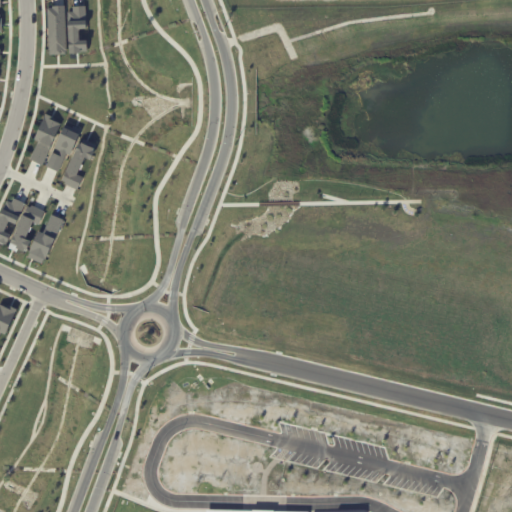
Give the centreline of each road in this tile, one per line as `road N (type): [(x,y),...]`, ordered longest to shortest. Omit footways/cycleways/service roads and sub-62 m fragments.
road 1 (tertiary): [(170,320),(230,111),(228,67),(206,0)]
road 2 (tertiary): [(188,0),(213,72),(213,132),(164,282),(141,310)]
road 3 (residential): [(246,358),(511,421)]
road 4 (tertiary): [(127,348),(74,511)]
road 5 (residential): [(0,163),(24,69),(24,0)]
road 6 (tertiary): [(88,511),(129,388),(147,360)]
road 7 (residential): [(162,356),(246,358),(174,328)]
